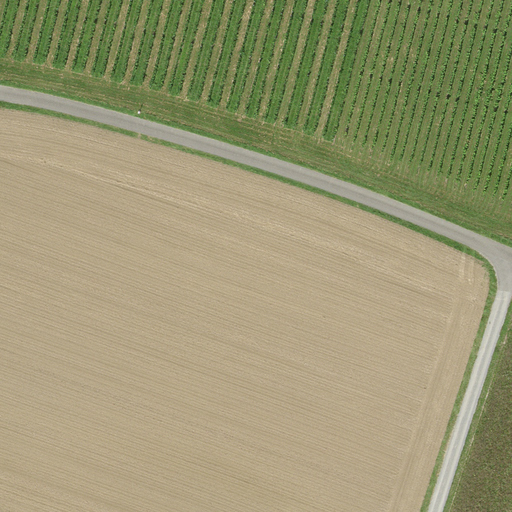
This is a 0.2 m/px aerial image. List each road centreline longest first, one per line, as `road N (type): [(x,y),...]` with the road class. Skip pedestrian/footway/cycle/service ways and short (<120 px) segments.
road 1 (unclassified): [(511,258),(285,170),(0,98)]
road 2 (track): [(439,511),(511,278)]
